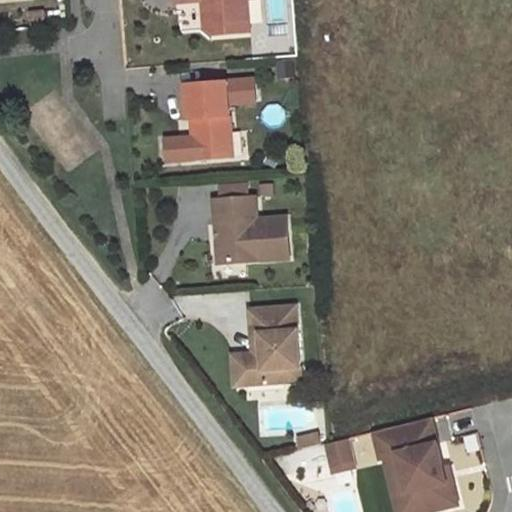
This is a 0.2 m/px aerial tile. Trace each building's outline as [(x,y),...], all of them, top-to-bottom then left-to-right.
[(247,0),(175,0),(176,2),(203,0),(206,29),(213,35),(250,32),(247,0)] [(45,10),(29,12),(30,29),(46,28),(45,10)] [(294,61),(279,62),(280,77),(295,76),(294,61)] [(227,82),(187,85),(190,120),(195,119),(196,137),(166,140),(168,162),(233,157),(227,82)] [(246,183),(222,184),(223,199),(247,197),(246,183)] [(223,199),(215,199),(218,243),(227,243),(228,262),(290,258),(286,218),(256,219),(255,197),(247,197),(223,199)] [(227,243),(218,243),(219,262),(228,262),(227,243)] [(242,353),(244,384),(302,381),(296,306),(249,310),(251,336),(260,335),(261,352),(252,353),(242,353)] [(260,335),(251,336),(252,353),(261,352),(260,335)] [(242,353),(233,354),(235,385),(244,384),(242,353)] [(432,418),(375,432),(382,459),(386,457),(399,454),(413,511),(427,511),(459,504),(453,480),(447,482),(444,469),(432,418)] [(320,434),(313,436),(315,446),(323,444),(320,434)] [(313,436),(300,439),(303,449),(315,446),(313,436)] [(349,439),(325,445),(330,465),(354,459),(349,439)] [(413,511),(399,454),(386,457),(399,511),(413,511)] [(453,480),(450,468),(444,469),(447,482),(453,480)]
